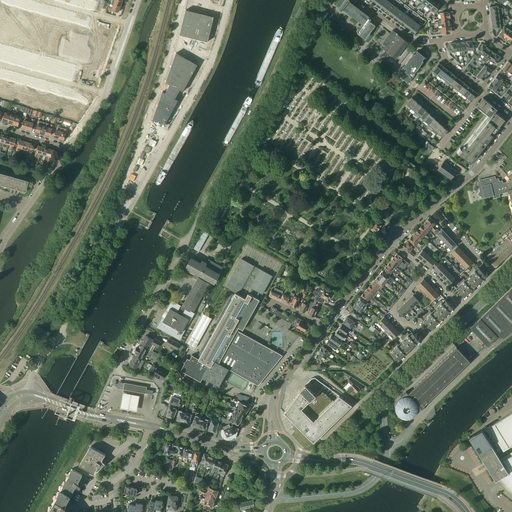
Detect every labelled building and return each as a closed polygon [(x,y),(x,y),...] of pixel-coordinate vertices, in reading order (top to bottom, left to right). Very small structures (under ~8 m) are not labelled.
[(365,39),(375,25),(369,21),(371,19),(368,17),(369,16),(363,12),(363,11),(361,10),(356,6),(354,5),(349,1),(349,0),(339,0),(340,0),(336,5),(339,8),(338,8),(341,10),(343,9),(346,12),(362,23),(360,26),(358,24),(357,27),(358,28),(356,30),(358,32),(357,33),(365,39)] [(384,10),(390,3),(386,0),(385,0),(380,7),(384,10)] [(430,9),(436,1),(434,0),(429,0),(426,6),(430,9)] [(434,12),(440,5),(436,1),(430,9),(434,12)] [(389,13),(394,6),(390,3),(384,10),(389,13)] [(393,17),(399,9),(394,6),(389,13),(393,17)] [(186,9),(183,22),(188,23),(191,11),(186,9)] [(397,20),(403,12),(399,9),(393,17),(397,20)] [(191,11),(188,23),(193,24),(196,12),(191,11)] [(196,12),(193,24),(198,26),(199,23),(201,13),(196,12)] [(402,23),(407,16),(403,12),(397,20),(402,23)] [(201,13),(199,23),(211,26),(214,16),(201,13)] [(406,26),(412,19),(407,16),(402,23),(406,26)] [(410,30),(416,22),(412,19),(406,26),(410,30)] [(183,22),(180,34),(185,36),(188,23),(183,22)] [(414,33),(420,26),(416,22),(410,30),(414,33)] [(188,23),(185,36),(190,37),(193,24),(188,23)] [(198,26),(197,28),(210,31),(211,26),(199,23),(198,26)] [(193,24),(190,37),(195,38),(197,28),(198,26),(193,24)] [(503,37),(509,29),(505,26),(499,34),(503,37)] [(197,28),(195,38),(208,41),(210,31),(197,28)] [(511,30),(511,31),(509,29),(503,37),(508,40),(511,34),(511,30)] [(396,59),(407,44),(408,42),(392,30),(388,36),(385,40),(388,42),(383,49),(396,59)] [(184,50),(183,54),(197,57),(198,54),(203,55),(205,47),(184,42),(184,44),(181,43),(179,52),(182,53),(183,50),(184,50)] [(481,55),(487,47),(483,44),(481,46),(480,46),(476,51),(481,55)] [(484,61),(491,50),(487,47),(481,55),(479,57),(484,61)] [(427,52),(422,49),(419,52),(417,51),(415,54),(414,53),(401,71),(404,73),(401,77),(408,83),(413,77),(411,75),(413,72),(414,73),(423,61),(425,58),(424,56),(427,52)] [(490,61),(495,53),(491,50),(484,61),(486,62),(488,59),(490,61)] [(176,52),(173,62),(181,67),(186,58),(176,52)] [(499,59),(498,59),(500,56),(496,53),(495,53),(490,61),(495,65),(499,59)] [(186,58),(181,67),(193,73),(198,64),(186,58)] [(507,70),(511,64),(508,61),(500,72),(502,73),(504,70),(506,72),(507,70)] [(173,62),(169,72),(188,82),(193,73),(181,67),(173,62)] [(437,74),(444,66),(439,63),(433,70),(437,74)] [(488,74),(491,70),(485,65),(483,67),(480,64),(479,66),(482,69),(488,74)] [(442,77),(448,69),(444,66),(437,74),(442,77)] [(65,74),(77,77),(78,69),(67,67),(65,74)] [(485,78),(488,74),(482,69),(480,71),(477,68),(475,70),(478,73),(485,78)] [(446,81),(452,73),(448,69),(442,77),(446,81)] [(169,72),(166,82),(170,84),(167,88),(178,94),(180,90),(183,91),(188,82),(169,72)] [(485,78),(478,73),(477,74),(474,72),(472,74),(482,82),(485,78)] [(450,84),(456,76),(452,73),(446,81),(450,84)] [(501,78),(499,76),(497,75),(494,79),(503,86),(505,84),(502,82),(504,80),(501,78)] [(454,87),(460,80),(456,76),(450,84),(454,87)] [(503,86),(494,79),(491,83),(498,88),(500,89),(503,86)] [(460,80),(454,87),(458,91),(465,83),(460,80)] [(463,94),(469,86),(465,83),(458,91),(463,94)] [(498,88),(491,83),(488,87),(497,94),(499,92),(497,90),(498,88)] [(467,97),(473,90),(469,86),(463,94),(467,97)] [(163,91),(159,101),(173,109),(178,100),(178,99),(178,100),(175,98),(178,94),(167,88),(165,92),(163,91)] [(471,101),(478,93),(473,90),(467,97),(471,101)] [(411,108),(417,101),(412,97),(406,104),(411,107),(411,108)] [(504,119),(495,111),(497,108),(492,105),(483,97),(476,106),(486,113),(489,116),(486,119),(487,120),(482,127),(481,127),(477,132),(478,132),(472,140),(471,139),(467,144),(468,145),(465,148),(464,147),(459,154),(469,162),(504,119)] [(159,101),(156,111),(168,118),(173,109),(159,101)] [(415,112),(421,105),(417,102),(417,101),(411,108),(415,112)] [(420,116),(425,109),(421,106),(421,105),(415,112),(420,116)] [(424,120),(430,113),(425,110),(426,109),(425,109),(420,116),(424,120)] [(156,111),(152,121),(163,127),(168,118),(156,111)] [(68,112),(65,116),(73,120),(75,116),(68,112)] [(429,125),(434,118),(430,114),(430,113),(424,120),(429,124),(428,124),(429,125)] [(433,129),(439,122),(434,118),(435,118),(434,118),(429,125),(433,128),(433,129)] [(437,133),(443,126),(439,122),(433,129),(437,132),(437,133)] [(58,139),(61,131),(61,132),(62,128),(59,127),(60,125),(57,125),(54,137),(58,139)] [(443,126),(437,133),(442,137),(448,130),(443,126)] [(143,168),(157,136),(150,133),(135,164),(143,168)] [(429,143),(425,147),(431,151),(434,147),(429,143)] [(443,161),(442,164),(438,170),(451,179),(456,171),(443,161)] [(511,170),(508,175),(510,177),(506,181),(506,182),(503,183),(502,180),(499,181),(499,178),(487,181),(486,178),(479,180),(480,183),(478,183),(479,189),(480,191),(478,194),(481,197),(482,198),(493,195),(494,198),(500,197),(499,194),(509,191),(510,196),(511,204),(511,231),(487,256),(495,265),(511,248),(511,170)] [(0,184),(6,186),(9,175),(0,172),(0,184)] [(15,189),(18,178),(9,175),(6,186),(15,189)] [(124,188),(130,192),(137,180),(130,177),(124,188)] [(28,181),(18,178),(15,189),(24,191),(28,181)] [(391,208),(390,207),(386,205),(383,209),(379,215),(385,219),(389,213),(389,212),(391,208)] [(450,217),(442,207),(437,211),(445,221),(448,219),(450,217)] [(436,223),(430,217),(426,221),(435,230),(436,228),(434,225),(436,223)] [(376,232),(381,225),(375,221),(370,228),(376,232)] [(435,230),(426,221),(423,225),(428,231),(431,229),(433,231),(435,230)] [(428,231),(423,225),(422,224),(419,228),(428,237),(429,236),(426,233),(428,231)] [(428,237),(419,228),(415,232),(421,239),(424,236),(426,239),(428,237)] [(438,240),(445,233),(442,229),(440,231),(437,228),(434,231),(437,234),(436,235),(438,237),(436,239),(438,240)] [(204,230),(193,249),(199,252),(209,233),(204,230)] [(421,239),(415,232),(412,236),(411,236),(421,245),(422,243),(419,240),(421,239)] [(443,242),(449,237),(445,233),(438,240),(439,242),(441,240),(443,242)] [(421,245),(411,236),(408,240),(407,242),(411,245),(412,244),(414,246),(417,244),(419,246),(421,245)] [(452,241),(449,237),(443,242),(445,244),(443,246),(445,248),(452,241)] [(456,244),(452,241),(445,248),(446,249),(448,247),(450,250),(456,244)] [(411,246),(411,245),(407,242),(406,243),(405,243),(402,247),(409,253),(413,247),(411,246)] [(455,259),(463,251),(464,250),(462,247),(460,249),(457,246),(449,253),(455,259)] [(421,260),(427,254),(422,249),(417,256),(421,260)] [(460,264),(468,256),(469,255),(466,252),(465,254),(463,251),(455,259),(460,264)] [(401,261),(403,259),(397,254),(394,258),(405,268),(407,266),(401,261)] [(426,265),(432,258),(427,254),(421,260),(426,265)] [(474,260),(472,258),(470,259),(468,256),(460,264),(465,269),(474,260)] [(163,317),(158,327),(167,331),(171,333),(170,334),(179,339),(185,329),(184,328),(187,322),(188,323),(194,313),(193,312),(199,301),(209,283),(208,283),(209,280),(213,282),(214,283),(219,273),(222,267),(211,261),(210,263),(206,262),(206,263),(202,260),(200,263),(191,258),(185,267),(195,273),(193,277),(197,279),(190,291),(189,293),(184,303),(181,301),(179,305),(172,301),(166,311),(168,311),(164,317),(163,317)] [(405,268),(394,258),(390,262),(396,267),(398,265),(401,268),(402,267),(404,269),(405,268)] [(436,262),(432,258),(426,265),(431,268),(436,262)] [(282,355),(238,331),(259,292),(262,294),(272,276),(241,259),(225,287),(235,293),(234,295),(232,294),(215,323),(217,324),(210,337),(208,336),(197,356),(199,357),(198,359),(192,356),(189,360),(187,359),(181,370),(200,380),(202,376),(219,385),(228,368),(258,385),(282,355)] [(398,269),(396,267),(390,262),(386,266),(397,275),(398,274),(396,272),(398,269)] [(437,272),(443,266),(439,262),(433,268),(437,272)] [(397,275),(386,266),(383,271),(382,270),(382,271),(389,276),(391,273),(395,277),(397,275)] [(441,276),(447,270),(443,266),(437,272),(441,276)] [(483,279),(475,271),(474,270),(475,269),(474,268),(469,272),(479,282),(480,281),(483,279)] [(486,275),(479,268),(475,271),(483,279),(486,275)] [(445,280),(451,274),(447,270),(441,276),(445,280)] [(391,278),(389,276),(382,271),(378,275),(390,285),(391,283),(389,281),(391,278)] [(479,282),(469,272),(468,274),(469,275),(470,275),(471,276),(468,278),(475,286),(479,282)] [(455,278),(451,274),(445,280),(449,284),(455,278)] [(390,285),(378,275),(374,280),(382,286),(384,283),(388,287),(390,285)] [(421,291),(429,284),(430,282),(428,280),(426,281),(423,278),(415,286),(421,291)] [(472,289),(465,282),(464,281),(465,280),(463,278),(458,283),(468,293),(469,292),(472,289)] [(475,286),(468,278),(465,282),(472,289),(475,286)] [(382,287),(382,286),(374,280),(371,285),(382,294),(384,292),(380,289),(382,287)] [(468,293),(458,283),(457,284),(458,286),(459,285),(460,286),(457,289),(464,297),(468,293)] [(426,297),(434,289),(435,288),(433,285),(431,286),(429,284),(421,291),(426,297)] [(382,294),(371,285),(367,289),(373,294),(375,292),(382,297),(383,295),(382,294)] [(511,288),(471,329),(488,346),(498,336),(503,337),(511,330),(511,288)] [(312,293),(317,295),(318,296),(318,295),(328,300),(331,294),(320,289),(318,293),(314,291),(312,293)] [(373,294),(367,289),(364,293),(373,301),(375,299),(371,296),(373,294)] [(436,292),(434,289),(426,297),(431,302),(440,293),(438,290),(436,292)] [(271,290),(269,296),(268,296),(277,300),(279,294),(271,290)] [(283,294),(280,301),(286,304),(287,303),(289,304),(291,299),(292,299),(295,294),(291,292),(289,296),(283,294)] [(373,301),(364,293),(360,297),(367,302),(368,300),(371,303),(373,301)] [(323,299),(318,296),(317,295),(313,302),(309,309),(309,310),(310,310),(308,314),(314,317),(318,309),(314,308),(315,307),(314,306),(317,301),(321,303),(323,299)] [(413,295),(409,298),(415,305),(419,301),(413,295)] [(294,296),(290,306),(295,308),(300,298),(297,297),(294,296)] [(369,303),(367,302),(360,297),(360,298),(359,297),(358,300),(356,302),(365,308),(369,303)] [(411,309),(415,305),(409,298),(405,303),(411,309)] [(309,309),(313,302),(309,301),(308,302),(304,300),(303,303),(299,310),(305,312),(307,308),(309,309)] [(449,311),(442,304),(441,303),(442,302),(440,300),(436,304),(446,314),(447,313),(447,314),(449,311)] [(452,308),(445,301),(442,304),(449,311),(452,308)] [(365,308),(356,302),(355,304),(353,307),(360,313),(362,309),(364,310),(365,308)] [(411,309),(405,303),(401,307),(407,313),(411,309)] [(446,314),(436,304),(434,306),(436,308),(437,307),(438,308),(435,311),(442,318),(446,314)] [(358,316),(360,313),(353,307),(352,308),(351,308),(351,309),(351,310),(349,313),(360,320),(362,318),(359,316),(359,317),(358,316)] [(407,313),(401,307),(397,310),(403,317),(407,313)] [(294,320),(278,311),(275,315),(288,322),(285,327),(288,329),(294,320)] [(439,321),(432,314),(430,313),(431,312),(430,311),(425,315),(435,325),(436,324),(439,321)] [(442,318),(435,311),(432,314),(439,321),(442,318)] [(203,314),(187,343),(195,348),(212,318),(203,314)] [(435,325),(425,315),(424,317),(425,318),(426,317),(427,318),(424,322),(431,329),(435,325)] [(381,326),(387,320),(384,316),(377,322),(381,326)] [(347,317),(343,322),(353,330),(356,326),(353,324),(354,322),(347,317)] [(297,320),(295,324),(298,325),(296,327),(304,331),(307,326),(297,320)] [(385,331),(391,325),(387,320),(381,326),(385,331)] [(50,333),(36,325),(32,332),(47,340),(50,333)] [(339,327),(337,329),(345,334),(347,332),(349,333),(351,331),(341,325),(340,327),(339,327)] [(389,334),(395,328),(391,325),(385,331),(389,334)] [(399,333),(395,328),(389,334),(393,339),(399,333)] [(344,337),(345,334),(337,329),(336,331),(336,332),(335,334),(344,341),(346,338),(344,337)] [(419,340),(412,333),(409,336),(408,335),(409,334),(407,332),(406,333),(416,343),(419,340)] [(414,346),(416,343),(406,333),(403,337),(412,347),(414,345),(414,346)] [(332,334),(328,339),(338,346),(340,343),(338,341),(339,339),(332,334)] [(157,347),(159,345),(161,341),(154,338),(153,340),(145,335),(140,344),(147,348),(150,350),(153,344),(157,347)] [(412,347),(403,337),(401,338),(403,340),(404,339),(405,341),(402,343),(409,350),(412,347)] [(169,339),(166,344),(177,349),(176,351),(179,352),(183,346),(169,339)] [(338,346),(328,339),(327,340),(326,341),(326,342),(326,343),(325,344),(333,349),(334,347),(337,348),(338,346)] [(409,350),(402,343),(399,346),(398,345),(397,343),(396,344),(405,354),(405,353),(409,350)] [(134,355),(141,359),(147,348),(140,344),(138,347),(137,347),(134,351),(136,352),(134,355)] [(401,358),(403,356),(406,354),(405,353),(405,354),(396,344),(392,348),(401,358)] [(319,351),(319,352),(326,356),(328,358),(330,354),(329,354),(330,352),(323,346),(321,349),(320,348),(319,351)] [(413,416),(414,415),(470,361),(456,347),(456,348),(408,394),(406,392),(401,397),(400,397),(396,401),(396,402),(395,403),(395,404),(395,405),(395,406),(395,407),(395,408),(395,409),(395,410),(395,411),(396,411),(396,412),(396,413),(397,414),(398,415),(399,416),(400,416),(400,417),(401,417),(402,418),(403,418),(404,418),(405,418),(406,418),(407,418),(408,418),(409,418),(410,418),(411,417),(412,417),(413,416)] [(401,358),(392,348),(391,349),(392,350),(393,350),(394,351),(391,354),(398,361),(401,358)] [(326,356),(319,352),(314,358),(314,359),(315,360),(315,361),(315,362),(317,363),(318,363),(319,362),(320,363),(321,363),(326,356)] [(141,359),(134,355),(134,356),(129,364),(135,368),(140,359),(141,359)] [(165,373),(157,368),(154,374),(156,376),(159,378),(159,377),(162,379),(165,373)] [(360,389),(350,378),(348,380),(352,384),(346,390),(352,396),(355,392),(356,393),(360,389)] [(123,389),(145,393),(146,393),(149,394),(152,394),(153,390),(146,389),(147,387),(124,383),(125,383),(124,386),(124,389),(123,389)] [(313,443),(351,405),(352,405),(339,396),(313,421),(301,409),(315,395),(305,385),(300,390),(300,391),(284,413),(313,443)] [(139,395),(123,392),(122,394),(121,400),(120,407),(120,408),(136,410),(136,409),(138,403),(139,397),(139,395)] [(178,407),(179,403),(180,399),(172,397),(169,403),(170,404),(168,410),(167,415),(167,416),(170,417),(173,418),(177,408),(177,406),(178,407)] [(236,407),(245,413),(245,412),(246,411),(249,407),(242,403),(240,401),(239,402),(238,404),(239,404),(237,407),(236,407)] [(245,413),(236,407),(234,410),(233,409),(231,413),(233,414),(242,419),(243,417),(243,416),(245,413)] [(182,422),(185,412),(182,411),(179,410),(177,414),(178,414),(176,419),(179,420),(180,421),(182,422)] [(188,413),(185,412),(182,422),(184,423),(185,422),(188,423),(190,419),(191,419),(192,414),(189,413),(188,413)] [(511,445),(511,412),(510,414),(489,426),(502,449),(503,451),(511,445)] [(240,421),(242,419),(233,414),(231,417),(229,416),(226,419),(222,417),(221,422),(229,424),(223,426),(224,429),(224,430),(222,430),(222,431),(222,432),(222,433),(222,434),(222,435),(222,436),(223,437),(223,438),(224,438),(224,439),(225,439),(226,439),(226,440),(227,440),(228,440),(229,440),(230,440),(230,439),(231,439),(232,439),(232,438),(233,438),(233,437),(234,436),(235,437),(235,438),(236,438),(238,429),(233,427),(235,423),(238,425),(239,422),(240,421)] [(198,427),(201,418),(198,416),(195,415),(193,420),(194,420),(192,425),(195,426),(196,426),(198,427)] [(221,422),(222,417),(219,416),(218,419),(212,418),(211,421),(208,430),(209,430),(210,431),(211,432),(212,431),(215,432),(219,421),(221,422)] [(205,419),(201,418),(198,427),(201,428),(201,427),(204,429),(206,424),(207,424),(208,419),(205,418),(205,419)] [(508,472),(501,461),(496,453),(502,449),(489,426),(483,430),(482,429),(481,429),(482,430),(470,437),(469,437),(495,480),(500,477),(508,472)] [(170,454),(173,444),(172,443),(171,442),(169,441),(168,442),(167,442),(166,445),(165,445),(163,446),(163,448),(164,450),(165,450),(164,453),(170,455),(170,454)] [(182,457),(185,447),(177,445),(175,456),(175,455),(173,462),(172,465),(174,466),(176,461),(177,459),(178,457),(182,457)] [(99,469),(105,463),(102,460),(104,455),(105,455),(105,454),(91,446),(90,447),(91,447),(81,465),(80,465),(94,474),(95,473),(94,473),(97,467),(99,469)] [(186,463),(190,449),(188,448),(185,447),(185,448),(185,447),(182,457),(182,456),(185,457),(184,461),(185,461),(184,463),(186,463)] [(192,459),(195,451),(195,450),(194,450),(194,449),(192,449),(190,449),(186,463),(187,464),(188,462),(189,458),(192,459)] [(196,468),(200,452),(199,452),(198,452),(195,451),(192,459),(190,466),(196,468)] [(207,464),(211,455),(209,455),(208,455),(204,454),(201,462),(207,464)] [(511,454),(503,460),(501,461),(508,472),(500,477),(501,479),(503,481),(504,483),(505,484),(507,486),(508,488),(510,489),(511,490),(511,454)] [(216,459),(217,458),(213,457),(213,456),(211,455),(207,464),(207,466),(211,468),(211,467),(213,468),(216,459)] [(222,462),(222,461),(221,461),(220,460),(219,460),(216,459),(213,468),(212,470),(210,475),(212,476),(215,470),(218,471),(222,462)] [(227,464),(222,462),(218,471),(218,472),(221,473),(220,476),(223,477),(227,468),(226,468),(228,465),(227,464)] [(67,511),(66,511),(65,511),(65,509),(65,510),(66,510),(67,510),(67,509),(68,509),(68,508),(67,508),(67,507),(66,507),(65,504),(67,501),(68,501),(68,500),(69,500),(70,499),(71,498),(72,497),(72,496),(72,495),(73,495),(73,494),(73,493),(73,492),(73,491),(73,490),(75,487),(77,486),(78,487),(79,487),(80,487),(81,486),(80,485),(80,484),(79,484),(78,482),(82,474),(72,469),(50,506),(51,506),(48,511),(100,511),(99,511),(98,511),(97,511),(67,511)] [(125,486),(124,493),(136,495),(137,488),(134,488),(134,487),(134,486),(133,486),(132,486),(132,487),(125,486)] [(216,497),(218,491),(209,487),(207,493),(216,497)] [(214,502),(216,497),(207,493),(204,499),(214,502)] [(175,510),(178,497),(169,495),(167,508),(175,510)] [(212,508),(214,502),(204,499),(202,505),(212,508)] [(156,500),(155,502),(153,511),(154,511),(158,511),(160,511),(161,506),(162,506),(163,506),(163,505),(163,504),(162,504),(162,501),(156,500)] [(254,506),(252,500),(240,503),(241,509),(254,506)] [(153,511),(155,502),(149,501),(149,504),(148,504),(147,504),(147,505),(147,506),(148,506),(147,511),(153,511)] [(136,503),(136,505),(134,511),(141,511),(142,509),(143,509),(143,508),(143,507),(142,507),(142,504),(136,503)]
